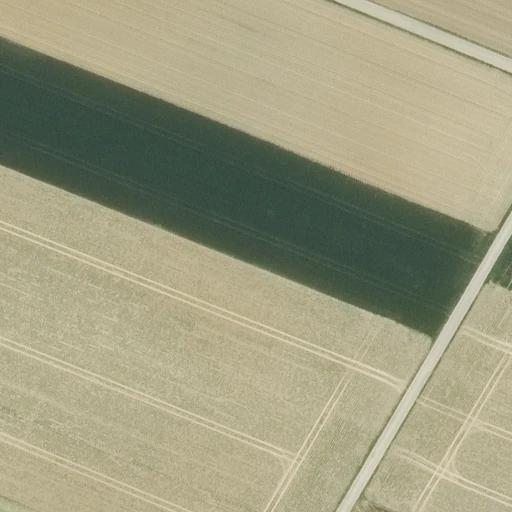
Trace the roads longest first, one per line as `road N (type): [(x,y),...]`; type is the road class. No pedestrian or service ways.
road 1 (track): [(343,511),(511,221)]
road 2 (track): [(511,69),(343,0)]
